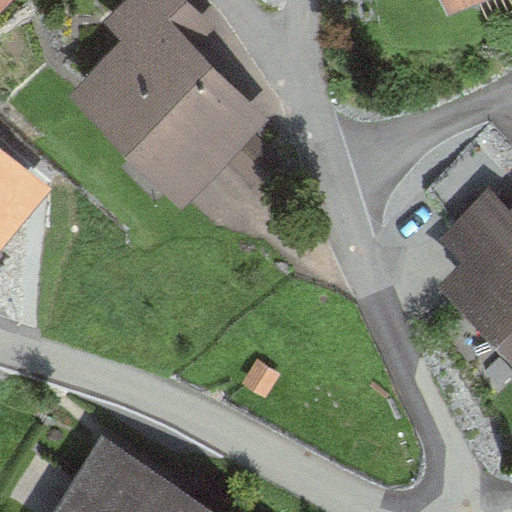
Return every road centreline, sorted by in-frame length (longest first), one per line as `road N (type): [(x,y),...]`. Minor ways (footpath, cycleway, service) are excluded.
road 1 (residential): [(451,511),(436,447),(303,74)]
road 2 (residential): [(0,349),(93,382),(350,511)]
